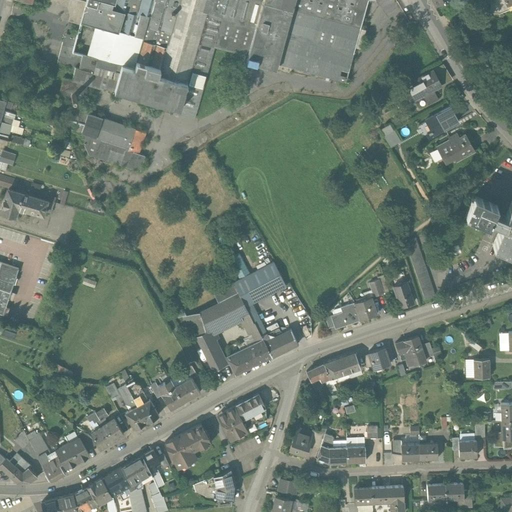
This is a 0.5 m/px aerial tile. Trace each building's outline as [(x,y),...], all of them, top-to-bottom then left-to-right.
[(509,11),(506,6),(506,5),(498,4),(498,0),(488,0),(490,16),(499,15),(509,11)] [(440,85),(433,71),(415,81),(418,87),(410,91),(415,99),(423,95),(428,105),(438,99),(433,90),(440,85)] [(0,110),(2,111),(3,111),(5,107),(10,108),(12,102),(0,98),(0,110)] [(84,153),(142,170),(147,155),(141,153),(149,129),(76,107),(73,116),(80,118),(77,130),(90,134),(84,153)] [(457,122),(449,107),(424,121),(432,135),(457,122)] [(13,119),(0,115),(0,116),(0,121),(6,123),(11,125),(13,119)] [(3,131),(1,139),(9,142),(18,144),(22,131),(13,128),(11,134),(3,131)] [(473,152),(464,135),(458,138),(456,134),(447,138),(448,140),(435,147),(440,156),(442,155),(446,161),(458,154),(460,159),(473,152)] [(9,142),(1,139),(0,138),(0,148),(7,151),(9,142)] [(0,185),(16,190),(18,182),(0,176),(0,185)] [(32,194),(38,196),(41,188),(34,186),(32,194)] [(47,200),(8,189),(7,194),(6,193),(0,212),(15,217),(16,216),(22,218),(25,210),(43,216),(44,212),(47,200)] [(511,254),(511,202),(506,217),(495,212),(497,207),(474,197),(465,216),(489,226),(491,221),(502,225),(493,246),(511,254)] [(47,200),(44,212),(51,214),(54,202),(47,200)] [(415,238),(406,246),(425,300),(435,296),(415,238)] [(254,323),(263,339),(265,342),(269,340),(251,304),(285,287),(273,262),(233,282),(239,293),(249,313),(254,324),(254,323)] [(18,270),(0,263),(0,314),(3,316),(18,270)] [(383,294),(378,280),(370,283),(374,297),(383,294)] [(407,282),(393,287),(400,307),(413,302),(407,282)] [(249,313),(239,293),(201,312),(198,313),(208,332),(214,329),(214,330),(241,317),(249,313)] [(370,297),(354,303),(360,320),(376,315),(370,297)] [(335,329),(360,320),(354,303),(341,308),(342,313),(331,316),(335,329)] [(208,332),(198,313),(184,317),(191,340),(197,337),(214,371),(224,366),(208,332)] [(254,344),(263,339),(254,323),(254,324),(249,313),(241,317),(246,328),(246,327),(254,344)] [(306,328),(301,331),(305,338),(310,336),(306,328)] [(269,340),(265,342),(271,357),(298,344),(291,330),(269,340)] [(424,359),(416,337),(404,341),(396,344),(401,361),(408,358),(409,364),(424,359)] [(263,339),(254,344),(248,347),(245,342),(239,345),(242,350),(227,357),(235,374),(271,357),(265,342),(263,339)] [(389,364),(384,348),(368,354),(374,370),(389,364)] [(338,359),(343,375),(360,369),(354,353),(338,359)] [(323,364),(330,379),(336,377),(343,375),(338,359),(323,364)] [(489,359),(473,360),(473,369),(463,370),(463,378),(489,377),(489,359)] [(323,364),(307,371),(311,381),(319,377),(321,382),(322,382),(325,381),(330,379),(323,364)] [(185,368),(191,378),(192,378),(192,379),(197,376),(191,366),(185,368)] [(319,377),(311,381),(315,391),(317,389),(318,391),(320,389),(319,388),(323,385),(322,382),(321,382),(319,377)] [(336,377),(330,379),(325,381),(327,388),(338,382),(336,377)] [(192,379),(192,378),(191,378),(175,387),(183,402),(200,393),(192,379)] [(162,395),(157,387),(155,382),(150,385),(156,398),(162,395)] [(183,402),(175,387),(172,382),(166,386),(164,383),(157,387),(162,395),(170,410),(183,402)] [(113,383),(105,387),(112,399),(119,396),(113,383)] [(138,407),(132,395),(129,390),(123,393),(132,410),(138,407)] [(132,395),(138,407),(143,404),(137,393),(132,395)] [(265,408),(258,394),(234,406),(242,420),(265,408)] [(138,407),(146,422),(158,416),(150,400),(143,404),(138,407)] [(511,402),(500,403),(501,421),(511,420),(511,402)] [(245,426),(242,420),(234,406),(217,415),(220,420),(221,420),(224,427),(223,428),(230,440),(247,431),(245,426)] [(146,422),(138,407),(132,410),(125,413),(134,429),(146,422)] [(99,419),(102,425),(105,423),(105,420),(103,417),(108,414),(104,408),(96,414),(99,419)] [(266,420),(265,408),(242,420),(245,426),(254,423),(266,420)] [(102,425),(99,419),(96,414),(95,412),(83,419),(88,426),(95,422),(99,427),(102,425)] [(102,425),(113,441),(124,433),(114,417),(105,423),(102,425)] [(511,420),(501,421),(501,439),(511,438),(511,420)] [(475,437),(484,437),(484,422),(474,422),(475,437)] [(204,431),(200,424),(165,442),(178,467),(196,458),(193,451),(210,442),(209,440),(210,439),(205,430),(204,431)] [(113,441),(102,425),(99,427),(91,432),(101,448),(113,441)] [(383,437),(383,426),(369,426),(369,437),(383,437)] [(319,447),(324,433),(326,429),(321,427),(319,432),(314,446),(319,447)] [(311,430),(309,436),(311,436),(308,444),(314,446),(319,432),(311,430)] [(309,436),(296,431),(289,450),(297,453),(304,456),(308,444),(311,436),(309,436)] [(22,448),(29,440),(26,432),(20,439),(17,437),(14,440),(22,448)] [(86,450),(96,445),(91,437),(84,432),(78,435),(79,437),(86,450)] [(332,436),(324,433),(319,447),(316,458),(319,459),(320,460),(322,461),(323,460),(329,462),(347,461),(346,446),(332,447),(332,436)] [(68,443),(78,461),(89,455),(86,450),(79,437),(68,443)] [(458,441),(457,441),(458,450),(458,457),(476,457),(476,440),(458,441)] [(56,446),(54,448),(55,450),(58,455),(62,463),(65,468),(78,461),(68,443),(58,449),(56,446)] [(418,444),(419,460),(437,459),(436,443),(418,444)] [(418,444),(400,445),(401,460),(419,460),(418,444)] [(41,465),(45,462),(44,460),(48,457),(45,452),(46,452),(42,445),(41,445),(34,449),(38,457),(38,458),(41,465)] [(346,446),(347,461),(365,461),(364,445),(346,446)] [(142,456),(149,469),(154,466),(159,463),(157,458),(155,453),(152,449),(142,456)] [(155,453),(159,463),(162,469),(169,466),(162,452),(157,454),(156,452),(155,453)] [(65,474),(59,464),(62,463),(58,455),(45,462),(41,465),(44,471),(50,481),(56,479),(65,474)] [(121,467),(131,484),(133,483),(142,478),(151,473),(149,469),(142,456),(121,467)] [(21,457),(14,466),(7,459),(5,459),(3,459),(0,462),(0,466),(16,482),(29,481),(37,476),(29,468),(31,466),(21,457)] [(193,473),(196,481),(221,471),(219,466),(216,468),(215,465),(211,466),(193,473)] [(154,466),(149,469),(151,473),(154,482),(155,483),(157,488),(163,485),(155,468),(154,466)] [(102,478),(112,495),(117,492),(128,486),(131,484),(121,467),(102,478)] [(230,469),(213,477),(216,487),(215,497),(220,498),(231,500),(232,500),(234,487),(230,469)] [(216,487),(213,477),(194,484),(197,491),(205,495),(215,497),(216,487)] [(88,486),(85,487),(95,504),(108,498),(112,495),(102,478),(93,483),(88,486)] [(143,487),(142,478),(133,483),(137,490),(143,487)] [(277,492),(294,495),(296,484),(280,480),(277,492)] [(131,484),(128,486),(130,491),(129,492),(129,496),(131,505),(132,511),(142,511),(143,511),(141,502),(142,501),(140,495),(137,490),(133,483),(131,484)] [(157,488),(155,483),(149,486),(153,497),(156,511),(162,511),(168,510),(163,496),(161,497),(157,488)] [(444,484),(426,485),(427,500),(445,500),(444,484)] [(444,484),(445,500),(463,499),(462,484),(444,484)] [(128,486),(117,492),(122,500),(129,496),(129,492),(130,491),(128,486)] [(73,494),(77,511),(79,511),(91,507),(95,504),(85,487),(73,494)] [(371,488),(372,503),(390,502),(390,511),(403,511),(403,487),(371,488)] [(371,488),(353,489),(354,504),(372,503),(371,488)] [(77,511),(73,494),(57,498),(60,511),(77,511)] [(117,511),(116,500),(112,495),(108,498),(107,502),(107,509),(107,511),(117,511)] [(502,511),(511,511),(511,495),(501,496),(502,511)] [(272,511),(287,511),(290,500),(275,497),(272,511)] [(60,511),(57,498),(42,502),(44,511),(60,511)] [(230,507),(231,500),(220,498),(219,507),(230,507)]
